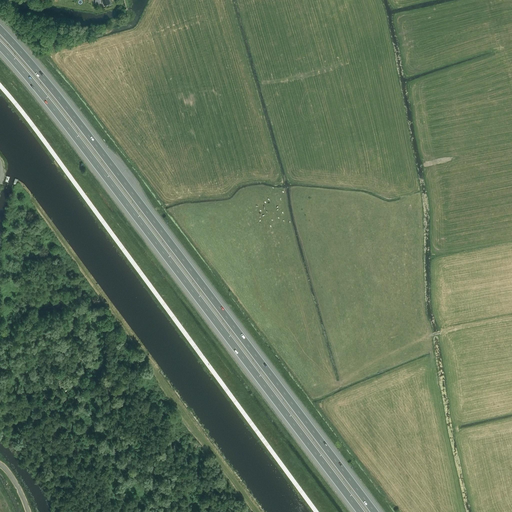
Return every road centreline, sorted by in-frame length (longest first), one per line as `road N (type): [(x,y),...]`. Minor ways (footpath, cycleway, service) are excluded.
road 1 (motorway): [(375,511),(0,28)]
road 2 (motorway): [(0,47),(358,511)]
road 3 (track): [(336,385),(431,335),(511,320)]
